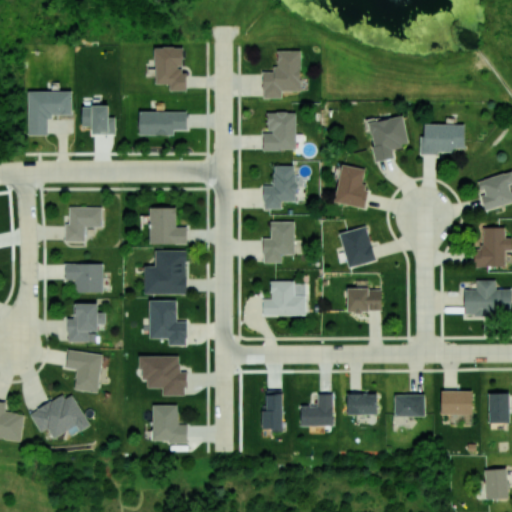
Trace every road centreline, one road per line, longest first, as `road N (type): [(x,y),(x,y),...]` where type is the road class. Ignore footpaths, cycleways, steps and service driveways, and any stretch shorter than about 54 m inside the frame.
road 1 (residential): [(225,29),(224,451)]
road 2 (residential): [(511,352),(225,354)]
road 3 (residential): [(0,173),(225,171)]
road 4 (residential): [(12,348),(28,300),(24,170)]
road 5 (residential): [(426,353),(424,204)]
